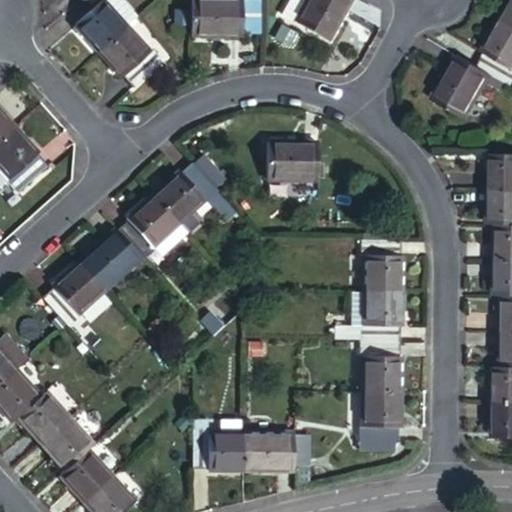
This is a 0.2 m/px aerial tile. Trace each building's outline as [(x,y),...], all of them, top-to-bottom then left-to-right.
[(85,0),(80,5),(92,18),(101,10),(112,0),(85,0)] [(335,49),(357,9),(340,0),(320,0),(318,4),(304,32),(335,49)] [(192,4),(192,41),(241,42),(242,4),(192,4)] [(98,58),(123,35),(101,10),(92,18),(75,33),(98,58)] [(511,13),(502,30),(511,35),(511,13)] [(511,72),(511,35),(502,30),(487,59),(490,60),(511,72)] [(145,59),(123,35),(98,58),(119,82),(122,80),(145,59)] [(145,59),(122,80),(133,93),(161,68),(149,55),(145,59)] [(511,72),(490,60),(480,77),(486,80),(511,93),(511,72)] [(480,77),(454,62),(429,107),(462,124),(486,80),(480,77)] [(0,147),(13,137),(0,122),(0,147)] [(36,163),(13,137),(0,147),(0,176),(9,187),(35,165),(36,163)] [(326,153),(279,152),(278,186),(325,187),(326,153)] [(511,156),(495,156),(495,190),(511,190),(511,156)] [(46,177),(35,165),(9,187),(6,190),(17,203),(46,177)] [(221,201),(196,172),(180,186),(201,209),(206,214),(221,201)] [(178,183),(155,203),(179,230),(201,209),(180,186),(178,183)] [(511,226),(511,190),(495,190),(495,226),(503,226),(511,226)] [(221,201),(206,214),(225,235),(240,222),(221,201)] [(179,230),(155,203),(129,227),(131,230),(153,253),(179,230)] [(511,226),(503,226),(503,262),(511,262),(511,226)] [(153,253),(131,230),(121,239),(142,263),(147,268),(157,259),(153,253)] [(121,239),(119,236),(81,270),(105,297),(142,263),(121,239)] [(396,262),(397,244),(361,244),(361,261),(366,262),(396,262)] [(365,293),(401,294),(401,262),(396,262),(366,262),(365,293)] [(511,297),(511,262),(503,262),(502,297),(508,297),(511,297)] [(105,297),(81,270),(54,294),(57,297),(78,321),(105,297)] [(400,328),(401,294),(365,293),(364,327),(396,328),(400,328)] [(57,297),(46,307),(72,335),(82,326),(78,321),(57,297)] [(396,328),(364,327),(360,327),(359,344),(396,345),(396,328)] [(396,345),(359,344),(359,363),(364,363),(395,364),(396,345)] [(8,345),(0,352),(0,358),(5,364),(16,354),(8,345)] [(0,393),(18,378),(16,376),(27,366),(16,354),(5,364),(0,358),(0,393)] [(395,364),(364,363),(363,395),(398,396),(399,364),(395,364)] [(511,366),(508,367),(503,367),(503,403),(511,402),(511,366)] [(18,378),(0,393),(0,412),(15,428),(20,424),(42,404),(18,378)] [(398,429),(398,396),(363,395),(362,428),(394,429),(398,429)] [(20,424),(42,449),(70,424),(47,399),(42,404),(20,424)] [(511,434),(511,402),(503,403),(502,434),(511,434)] [(88,456),(94,451),(70,424),(42,449),(67,475),(88,456)] [(393,448),(394,429),(362,428),(357,428),(357,447),(393,448)] [(193,431),(193,468),(209,468),(209,438),(209,431),(193,431)] [(209,473),(243,473),(243,438),(209,438),(209,468),(209,473)] [(243,438),(243,473),(293,473),(293,438),(243,438)] [(67,475),(62,480),(86,507),(113,483),(88,456),(67,475)] [(141,501),(120,477),(113,483),(134,507),(141,501)] [(113,483),(86,507),(91,511),(131,511),(135,509),(134,507),(113,483)]
